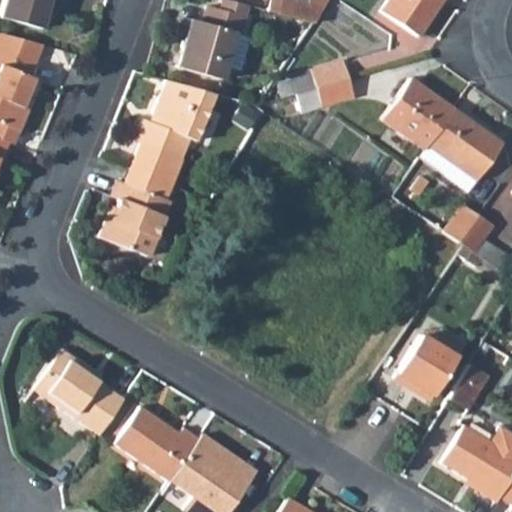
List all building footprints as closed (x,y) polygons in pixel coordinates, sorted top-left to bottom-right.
[(1,0),(0,7),(0,17),(38,29),(46,0),(1,0)] [(226,0),(221,0),(218,10),(241,16),(245,5),(226,0)] [(294,0),(267,0),(265,11),(311,24),(325,0),(306,0),(305,3),(294,0)] [(415,36),(439,0),(384,0),(377,10),(415,36)] [(182,36),(173,67),(218,78),(222,65),(231,33),(237,34),(241,16),(218,10),(205,6),(200,24),(189,20),(184,37),(182,36)] [(0,123),(17,130),(26,111),(19,108),(32,78),(28,77),(34,62),(10,50),(15,37),(0,33),(0,123)] [(237,34),(231,33),(222,65),(238,69),(247,37),(237,34)] [(15,37),(10,50),(34,62),(41,45),(15,37)] [(294,93),(345,79),(340,62),(289,77),(289,79),(294,93)] [(424,145),(450,109),(407,78),(378,118),(422,149),(424,145)] [(289,79),(274,84),(279,98),(294,93),(289,79)] [(350,96),(345,79),(294,93),(299,110),(350,96)] [(140,119),(132,140),(139,142),(178,158),(187,138),(193,140),(212,93),(163,80),(146,122),(140,119)] [(242,105),(232,121),(246,129),(255,114),(242,105)] [(499,143),(450,109),(424,145),(473,180),(499,143)] [(0,123),(0,140),(5,142),(11,145),(17,130),(0,123)] [(139,142),(128,169),(168,184),(178,158),(139,142)] [(422,149),(416,158),(464,192),(473,180),(424,145),(422,149)] [(123,183),(162,198),(168,184),(128,169),(123,183)] [(417,175),(407,190),(415,196),(426,181),(417,175)] [(103,217),(96,237),(144,257),(167,200),(162,198),(123,183),(115,180),(108,196),(116,199),(107,219),(103,217)] [(441,232),(456,242),(475,215),(460,205),(441,232)] [(491,225),(475,215),(456,242),(459,244),(470,251),(499,270),(507,257),(480,239),(491,225)] [(463,262),(470,251),(459,244),(453,254),(463,262)] [(511,260),(507,257),(499,270),(511,278),(511,260)] [(424,330),(420,337),(453,356),(456,349),(424,330)] [(409,346),(389,377),(403,386),(407,381),(430,395),(453,356),(420,337),(417,335),(410,346),(409,346)] [(58,349),(30,388),(96,435),(121,399),(95,381),(86,375),(89,370),(58,349)] [(466,363),(445,398),(465,411),(487,376),(466,363)] [(89,370),(86,375),(95,381),(98,377),(89,370)] [(407,381),(403,386),(427,400),(430,395),(407,381)] [(166,481),(167,480),(196,437),(181,427),(176,433),(137,406),(111,443),(166,481)] [(511,455),(461,424),(438,462),(465,478),(482,489),(479,493),(493,501),(496,496),(511,470),(511,455)] [(511,434),(496,425),(487,440),(511,455),(511,434)] [(199,434),(196,437),(167,480),(190,496),(180,511),(181,511),(225,511),(253,471),(239,462),(235,467),(214,453),(214,452),(218,447),(199,434)] [(218,447),(214,453),(235,467),(239,462),(218,447)] [(511,511),(511,470),(496,496),(511,505),(508,510),(511,511)] [(465,478),(462,482),(479,493),(482,489),(465,478)] [(310,511),(285,497),(275,511),(310,511)]
